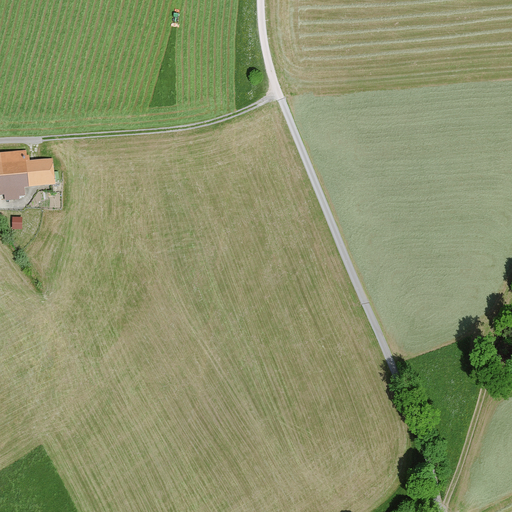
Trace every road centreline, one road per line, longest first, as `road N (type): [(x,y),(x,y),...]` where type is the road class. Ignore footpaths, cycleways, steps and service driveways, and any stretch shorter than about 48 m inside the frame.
road 1 (residential): [(278,94),(431,465),(438,511)]
road 2 (residential): [(278,94),(179,127),(0,140)]
